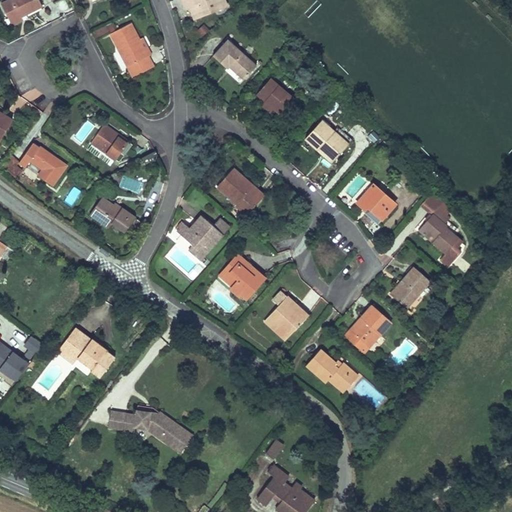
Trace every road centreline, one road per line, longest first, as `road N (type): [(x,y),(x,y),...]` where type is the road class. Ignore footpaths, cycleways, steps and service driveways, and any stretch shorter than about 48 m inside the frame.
road 1 (residential): [(338,511),(341,460),(317,412),(128,282)]
road 2 (residential): [(319,202),(302,249),(325,290),(343,294),(367,268),(347,226)]
road 3 (residential): [(180,111),(226,120),(319,202)]
road 4 (residential): [(128,282),(161,224),(181,136)]
road 5 (residential): [(128,282),(0,193)]
